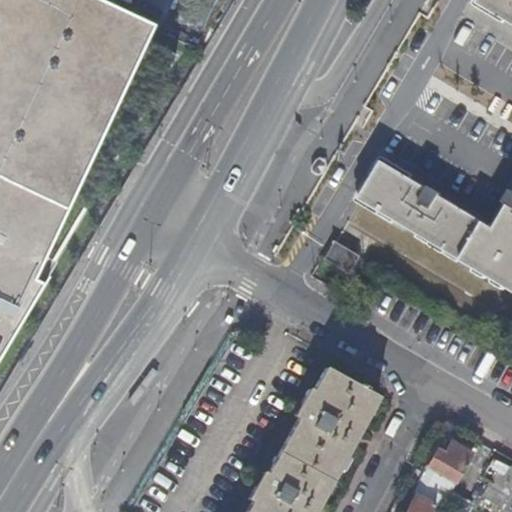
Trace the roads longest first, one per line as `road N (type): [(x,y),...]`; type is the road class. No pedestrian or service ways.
road 1 (primary): [(153,216),(0,479)]
road 2 (residential): [(426,378),(198,250)]
road 3 (primary): [(282,0),(153,216)]
road 4 (primary): [(68,425),(198,250)]
road 5 (residential): [(269,101),(329,90),(385,0)]
road 6 (primary): [(198,250),(269,101)]
road 7 (residential): [(358,511),(426,378)]
